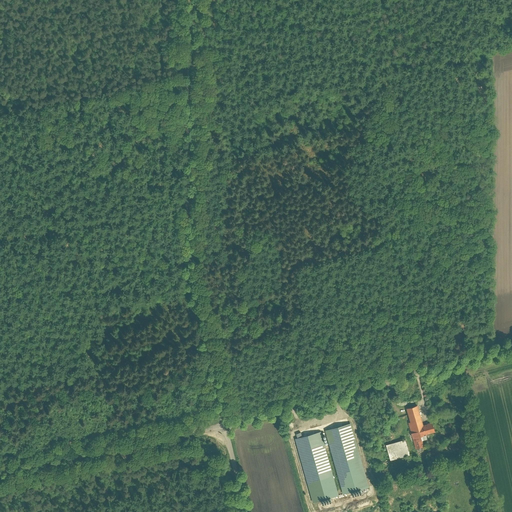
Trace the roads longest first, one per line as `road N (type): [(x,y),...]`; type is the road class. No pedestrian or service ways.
road 1 (unclassified): [(191,0),(190,244),(223,426)]
road 2 (residential): [(511,346),(223,426)]
road 3 (residential): [(223,426),(0,470)]
road 4 (track): [(0,155),(191,125)]
